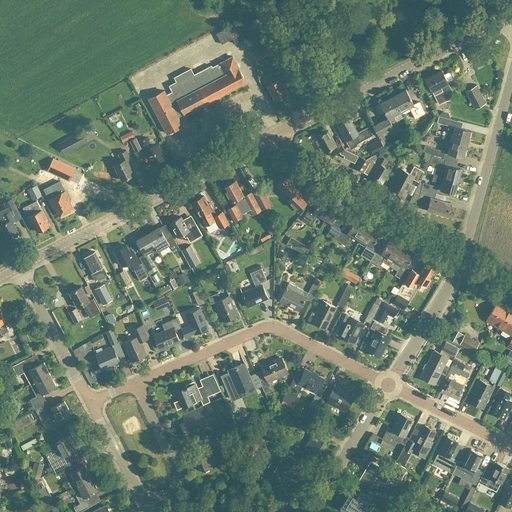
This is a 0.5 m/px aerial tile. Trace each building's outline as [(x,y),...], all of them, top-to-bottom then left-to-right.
[(254,34),(267,27),(261,17),(248,24),(254,34)] [(237,22),(216,33),(222,44),(232,39),(235,45),(246,39),(237,22)] [(272,57),(273,60),(284,55),(276,41),(266,46),(268,51),(272,57)] [(266,46),(265,44),(251,51),(255,58),(268,51),(266,46)] [(268,51),(255,58),(258,64),(264,61),(272,57),(268,51)] [(185,114),(200,106),(199,105),(205,101),(206,103),(245,82),(232,57),(218,64),(219,65),(212,68),(210,65),(194,73),(191,69),(174,78),(176,83),(169,87),(172,93),(184,114),(185,114)] [(283,85),(288,83),(281,71),(270,77),(274,83),(267,86),(275,101),(287,95),(283,85)] [(442,72),(425,80),(438,105),(454,97),(447,84),(448,83),(442,72)] [(475,109),(485,104),(475,86),(465,91),(475,109)] [(392,97),(400,113),(408,109),(414,120),(424,114),(418,103),(413,106),(405,90),(392,97)] [(184,114),(172,93),(166,96),(163,92),(148,100),(167,134),(182,126),(177,118),(184,114)] [(400,113),(392,97),(379,104),(387,119),(373,126),(379,138),(398,128),(393,117),(400,113)] [(451,127),(453,121),(438,117),(437,124),(451,127)] [(368,128),(358,134),(350,119),(339,125),(347,140),(346,141),(351,149),(358,146),(357,145),(373,136),(368,128)] [(450,140),(466,144),(470,132),(455,128),(453,135),(451,135),(450,140)] [(318,140),(316,141),(321,152),(323,151),(325,153),(328,151),(331,157),(339,153),(340,155),(344,157),(343,158),(355,164),(358,157),(345,150),(341,144),(342,144),(339,139),(336,140),(337,142),(335,143),(328,131),(316,138),(318,140)] [(122,144),(134,138),(131,132),(119,137),(122,144)] [(77,136),(59,145),(64,154),(82,144),(87,142),(82,133),(77,136)] [(153,166),(164,160),(156,145),(151,147),(147,138),(139,142),(144,151),(145,151),(153,166)] [(135,153),(141,150),(135,139),(129,142),(135,153)] [(373,156),(384,150),(380,140),(368,147),(373,156)] [(463,157),(466,144),(450,140),(448,145),(450,146),(448,153),(463,157)] [(443,158),(445,152),(424,147),(423,153),(443,158)] [(122,181),(133,175),(127,162),(130,160),(125,151),(118,155),(121,162),(114,166),(122,181)] [(443,168),(445,160),(431,156),(429,164),(443,168)] [(382,184),(390,170),(384,167),(387,161),(381,157),(377,163),(379,164),(371,178),(382,184)] [(361,158),(355,169),(363,174),(369,163),(361,158)] [(54,161),(51,166),(49,172),(59,177),(68,181),(74,170),(65,165),(54,161)] [(434,175),(457,182),(458,177),(459,177),(461,177),(462,172),(461,171),(460,171),(460,169),(447,166),(445,171),(436,169),(434,175)] [(418,183),(424,172),(414,167),(410,174),(401,170),(391,189),(400,194),(404,196),(413,180),(418,183)] [(454,194),(454,193),(455,193),(456,192),(458,187),(457,186),(456,186),(457,182),(434,175),(432,181),(442,184),(440,190),(454,194)] [(300,189),(288,177),(279,186),(290,198),(287,201),(298,212),(308,202),(302,196),(301,197),(297,192),(300,189)] [(235,181),(229,184),(228,184),(225,185),(225,187),(223,188),(233,206),(227,210),(234,222),(243,216),(242,214),(250,209),(251,210),(259,205),(251,192),(244,196),(235,181)] [(59,183),(43,190),(48,200),(53,209),(54,209),(58,216),(60,216),(63,215),(64,213),(72,209),(67,199),(68,198),(65,191),(64,192),(60,184),(59,183)] [(423,184),(422,190),(436,194),(438,188),(423,184)] [(32,201),(42,196),(37,186),(27,191),(32,201)] [(252,192),(260,205),(268,200),(260,187),(252,192)] [(448,216),(451,204),(435,200),(436,194),(422,190),(420,197),(430,200),(427,211),(448,216)] [(222,213),(216,216),(213,211),(209,203),(207,204),(203,196),(191,203),(205,227),(215,221),(220,230),(229,225),(222,213)] [(317,216),(325,221),(334,206),(322,199),(313,213),(309,210),(302,222),(311,227),(317,216)] [(0,227),(7,240),(8,240),(9,241),(17,237),(17,235),(18,235),(12,223),(14,222),(11,217),(14,216),(11,211),(15,209),(10,200),(3,203),(6,209),(0,211),(0,227)] [(43,229),(48,227),(41,211),(36,202),(23,209),(31,225),(32,224),(36,233),(38,232),(38,233),(44,231),(43,229)] [(327,236),(336,241),(343,230),(338,227),(346,213),(334,206),(325,221),(333,226),(327,236)] [(190,242),(202,236),(196,226),(188,230),(181,217),(170,224),(177,237),(183,234),(185,238),(187,237),(190,242)] [(314,226),(322,231),(326,225),(319,219),(314,226)] [(351,237),(359,241),(368,226),(355,219),(347,233),(343,230),(336,241),(345,247),(351,237)] [(370,261),(377,250),(372,247),(380,233),(368,226),(359,241),(366,246),(360,256),(370,261)] [(160,228),(148,234),(158,252),(169,245),(173,252),(179,249),(173,239),(168,242),(160,228)] [(148,234),(137,241),(145,256),(152,252),(154,254),(158,252),(148,234)] [(266,247),(275,242),(273,238),(264,242),(266,247)] [(390,266),(400,250),(402,246),(390,239),(382,253),(377,250),(370,261),(379,267),(382,262),(390,266)] [(190,245),(181,250),(192,268),(200,263),(190,245)] [(120,246),(114,249),(115,251),(115,252),(122,266),(130,262),(133,268),(133,269),(133,270),(139,281),(147,277),(141,264),(139,265),(132,252),(130,253),(126,246),(122,248),(120,246)] [(414,254),(402,246),(400,250),(390,266),(398,271),(394,276),(404,282),(411,270),(406,268),(414,254)] [(83,258),(91,273),(95,282),(107,276),(102,267),(94,252),(83,258)] [(143,256),(138,259),(146,273),(152,270),(143,256)] [(412,270),(404,283),(413,288),(417,282),(428,288),(432,280),(431,279),(439,265),(428,259),(419,273),(420,274),(420,275),(412,270)] [(260,282),(265,280),(260,268),(249,273),(255,287),(241,293),(247,307),(267,298),(260,282)] [(129,284),(123,272),(117,275),(123,287),(129,284)] [(356,285),(359,279),(352,274),(348,280),(356,285)] [(227,293),(232,291),(227,278),(222,280),(227,293)] [(314,280),(308,293),(313,296),(320,283),(314,280)] [(306,298),(300,295),(302,290),(288,283),(279,301),(299,311),(306,298)] [(104,286),(95,290),(102,305),(111,301),(104,286)] [(99,313),(92,299),(89,301),(81,287),(70,293),(78,308),(83,305),(90,317),(99,313)] [(336,305),(337,305),(342,308),(351,291),(345,288),(336,305)] [(197,306),(203,304),(198,291),(192,293),(197,306)] [(223,322),(237,316),(228,295),(220,299),(217,293),(208,297),(210,303),(214,302),(223,322)] [(398,296),(393,304),(404,311),(409,303),(398,296)] [(163,304),(165,308),(169,306),(166,297),(156,302),(158,306),(163,304)] [(325,329),(336,308),(322,301),(315,315),(312,313),(308,321),(325,329)] [(378,312),(374,320),(383,325),(387,316),(393,319),(398,310),(383,303),(378,312)] [(487,321),(499,328),(510,310),(498,303),(487,321)] [(373,304),(364,322),(370,325),(379,308),(373,304)] [(74,324),(82,320),(76,308),(68,313),(74,324)] [(208,331),(207,329),(208,329),(199,309),(185,315),(189,326),(181,329),(184,338),(193,334),(193,335),(201,332),(202,334),(208,331)] [(511,311),(510,310),(499,328),(510,335),(511,332),(511,311)] [(0,333),(1,335),(9,332),(5,323),(6,322),(3,317),(2,317),(0,312),(0,333)] [(345,316),(336,335),(353,344),(363,324),(345,316)] [(174,330),(179,328),(175,318),(161,324),(164,331),(153,335),(159,349),(179,341),(174,330)] [(84,320),(77,323),(79,329),(86,326),(84,320)] [(379,358),(389,338),(384,336),(387,330),(373,323),(370,329),(375,331),(369,344),(371,345),(367,352),(379,358)] [(131,331),(135,338),(124,343),(132,362),(146,355),(140,343),(148,339),(142,326),(131,331)] [(111,344),(116,342),(111,331),(106,333),(111,344)] [(101,335),(92,339),(95,346),(104,341),(101,335)] [(473,352),(478,343),(464,336),(459,345),(473,352)] [(449,355),(452,357),(456,349),(444,342),(439,354),(434,351),(420,378),(434,385),(440,374),(445,377),(449,368),(443,366),(449,355)] [(101,369),(118,362),(113,348),(95,356),(101,369)] [(511,352),(509,351),(503,362),(511,367),(511,352)] [(286,375),(279,360),(279,358),(278,358),(279,360),(261,367),(260,365),(260,366),(262,371),(256,374),(256,373),(256,374),(264,393),(271,390),(268,382),(286,375)] [(30,385),(50,375),(43,362),(29,370),(24,361),(12,367),(17,376),(24,373),(30,385)] [(255,390),(249,376),(244,364),(233,368),(227,371),(228,374),(221,377),(224,385),(227,391),(235,388),(239,397),(255,390)] [(451,379),(445,391),(457,396),(468,373),(455,367),(451,365),(445,377),(451,379)] [(293,381),(287,392),(283,399),(293,404),(302,386),(316,393),(323,380),(305,371),(298,383),(293,381)] [(506,374),(500,371),(493,383),(500,387),(506,374)] [(50,375),(30,385),(36,397),(30,400),(35,410),(47,403),(42,394),(56,387),(50,375)] [(199,401),(201,405),(202,406),(209,403),(207,397),(214,394),(208,379),(200,382),(202,387),(195,389),(194,385),(193,385),(192,383),(185,386),(186,389),(176,393),(179,401),(173,403),(175,410),(199,401)] [(482,409),(493,388),(479,381),(468,402),(482,409)] [(344,413),(353,395),(352,395),(351,396),(334,388),(335,386),(334,386),(332,390),(326,387),(317,406),(323,409),(327,402),(344,411),(343,412),(344,413)] [(510,410),(511,405),(511,403),(506,400),(509,394),(501,390),(498,396),(499,397),(491,414),(503,420),(508,409),(510,410)] [(47,403),(35,410),(42,423),(55,417),(58,422),(71,415),(64,401),(50,409),(47,403)] [(13,419),(20,411),(15,406),(7,413),(13,419)] [(202,415),(207,413),(204,407),(190,413),(193,419),(181,425),(187,439),(209,429),(202,415)] [(400,415),(392,431),(388,429),(382,441),(380,445),(392,450),(394,447),(399,437),(397,436),(398,434),(404,437),(413,421),(400,415)] [(318,457),(320,454),(329,440),(317,433),(320,427),(309,420),(303,431),(313,437),(306,450),(318,457)] [(425,460),(433,444),(431,443),(436,433),(424,427),(416,445),(409,442),(405,451),(411,454),(414,449),(421,453),(419,457),(425,460)] [(38,443),(44,440),(41,434),(35,436),(38,443)] [(54,471),(66,464),(62,457),(76,450),(68,436),(55,443),(58,448),(45,455),(54,471)] [(215,466),(211,459),(222,454),(214,436),(203,441),(206,448),(193,453),(201,472),(215,466)] [(439,453),(433,465),(441,469),(452,474),(460,458),(454,455),(455,455),(452,453),(457,444),(446,438),(438,453),(439,453)] [(271,452),(266,459),(271,462),(268,468),(273,471),(285,479),(296,461),(285,455),(289,448),(278,441),(271,452)] [(404,451),(398,464),(404,467),(410,454),(404,451)] [(458,463),(453,473),(461,477),(472,483),(475,484),(477,481),(481,472),(476,470),(483,457),(471,451),(463,466),(458,463)] [(370,463),(355,488),(367,495),(377,480),(385,485),(390,476),(400,482),(407,471),(395,464),(388,475),(370,463)] [(496,492),(501,483),(508,469),(496,463),(490,476),(484,473),(479,483),(496,492)] [(77,486),(91,478),(84,466),(71,473),(66,464),(54,471),(57,476),(63,472),(68,481),(73,478),(77,486)] [(6,476),(14,474),(12,467),(4,470),(6,476)] [(42,470),(33,468),(31,474),(34,480),(41,477),(42,470)] [(431,474),(425,472),(417,489),(425,493),(428,487),(426,485),(431,474)] [(91,478),(77,486),(80,493),(75,495),(80,504),(73,508),(75,511),(79,511),(89,507),(84,498),(97,491),(91,478)] [(511,487),(509,486),(500,503),(510,508),(511,502),(511,487)] [(367,511),(375,500),(367,495),(355,488),(350,495),(349,494),(340,509),(344,511),(353,511),(354,510),(357,511),(367,511)] [(445,503),(447,501),(449,496),(443,493),(440,501),(445,503)] [(44,509),(44,511),(56,511),(60,510),(57,503),(44,509)] [(469,503),(469,505),(464,511),(483,511),(484,511),(469,503)]
